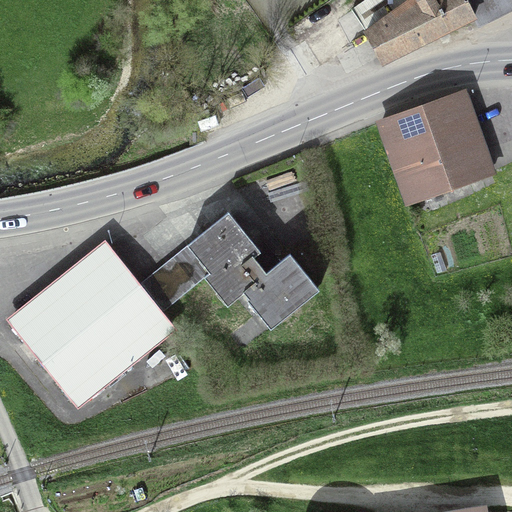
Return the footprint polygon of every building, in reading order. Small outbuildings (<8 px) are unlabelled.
[(428,40),(419,0),(369,0),(353,10),(367,32),(383,64),(428,40)] [(419,0),(428,40),(473,16),(464,0),(419,0)] [(511,0),(464,0),(473,16),(480,13),(484,21),(511,6),(511,0)] [(491,172),(462,93),(442,100),(453,186),(491,172)] [(442,100),(382,123),(409,201),(453,186),(442,100)] [(258,252),(230,218),(191,249),(210,273),(205,277),(228,305),(243,292),(272,327),(317,291),(289,256),(276,266),(262,248),(258,252)] [(172,325),(109,246),(10,325),(73,404),(172,325)] [(163,311),(205,277),(210,273),(191,249),(144,287),(163,311)]
